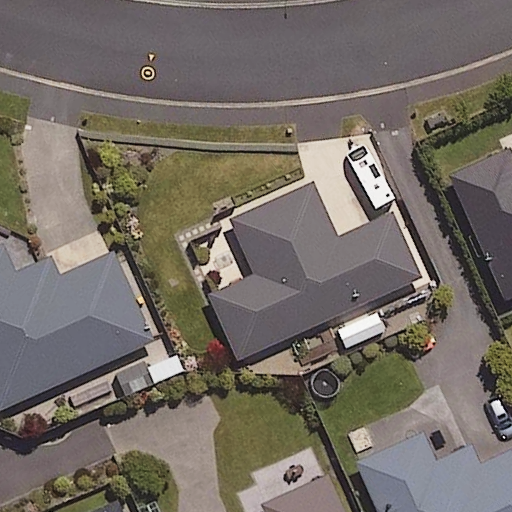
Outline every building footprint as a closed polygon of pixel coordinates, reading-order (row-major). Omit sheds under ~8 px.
[(511,152),(509,144),(450,170),(503,293),(511,289),(511,152)] [(334,234),(311,179),(228,214),(252,270),(208,289),(235,354),(332,314),(344,343),(384,327),(371,295),(419,275),(391,210),(334,234)] [(14,270),(1,239),(0,239),(0,402),(151,337),(112,248),(60,270),(52,253),(14,270)] [(438,457),(425,426),(356,457),(380,511),(511,511),(511,446),(480,460),(472,442),(438,457)] [(346,511),(328,471),(263,501),(267,511),(346,511)] [(120,511),(113,496),(78,511),(120,511)]
